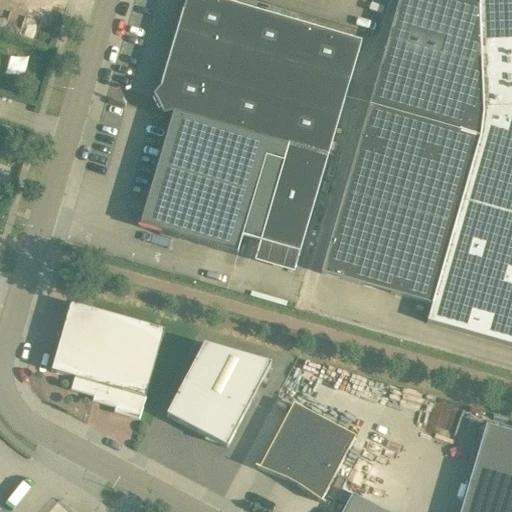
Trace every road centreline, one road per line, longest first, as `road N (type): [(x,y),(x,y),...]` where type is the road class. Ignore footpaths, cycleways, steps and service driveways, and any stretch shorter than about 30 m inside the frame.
road 1 (unclassified): [(0,360),(106,0)]
road 2 (unclassified): [(190,511),(30,426),(0,381)]
